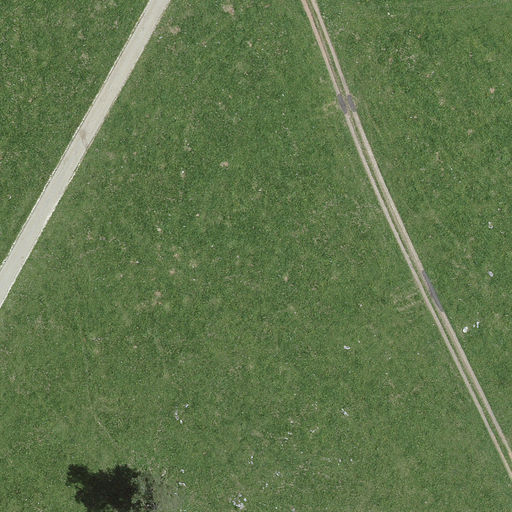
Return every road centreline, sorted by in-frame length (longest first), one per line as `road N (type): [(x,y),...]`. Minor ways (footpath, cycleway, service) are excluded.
road 1 (track): [(307,0),(397,224),(511,465)]
road 2 (unclassified): [(159,0),(0,288)]
